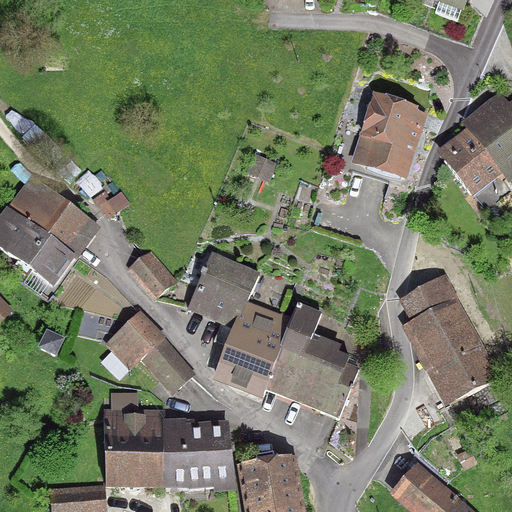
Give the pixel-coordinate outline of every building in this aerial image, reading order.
[(467,0),(436,0),(440,1),(461,9),(464,10),(467,0)] [(457,20),(461,9),(440,1),(436,12),(457,20)] [(63,56),(42,57),(42,70),(63,70),(63,56)] [(466,127),(437,150),(474,195),(502,173),(510,182),(511,180),(511,100),(510,102),(499,91),(461,122),(466,127)] [(407,180),(428,114),(417,110),(418,106),(373,93),(352,162),(407,180)] [(32,175),(0,215),(0,247),(54,287),(101,226),(32,175)] [(177,283),(151,251),(128,269),(154,301),(177,283)] [(260,272),(212,251),(187,308),(232,327),(237,315),(241,317),(248,301),(260,272)] [(501,376),(446,274),(399,300),(411,320),(402,326),(445,406),(501,376)] [(0,323),(14,309),(0,294),(0,323)] [(293,318),(248,301),(241,317),(237,315),(232,327),(215,378),(262,397),(266,389),(293,318)] [(293,318),(266,389),(340,418),(360,367),(349,362),(352,355),(340,351),(342,345),(313,333),(321,312),(298,303),(293,318)] [(130,370),(141,359),(165,337),(166,335),(141,310),(106,344),(130,370)] [(196,374),(165,337),(141,359),(173,395),(196,374)] [(106,486),(164,487),(163,418),(166,418),(166,410),(139,410),(138,393),(111,393),(111,409),(104,409),(106,486)] [(196,418),(166,418),(163,418),(164,487),(214,487),(215,491),(238,490),(228,420),(196,421),(196,418)] [(470,449),(458,456),(465,469),(477,463),(470,449)] [(305,511),(296,455),(238,464),(246,511),(305,511)] [(476,511),(418,461),(390,493),(411,511),(476,511)] [(106,511),(105,485),(50,488),(51,511),(106,511)]
